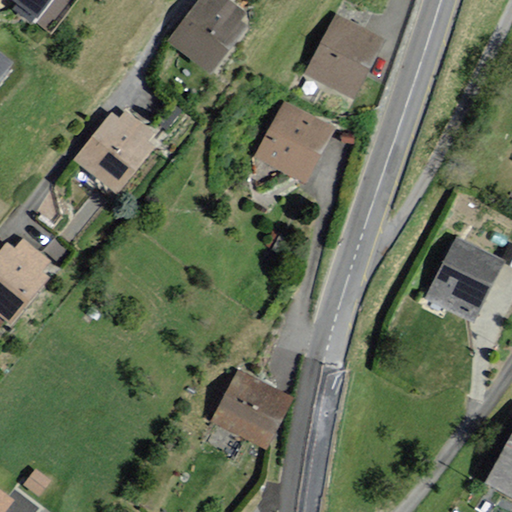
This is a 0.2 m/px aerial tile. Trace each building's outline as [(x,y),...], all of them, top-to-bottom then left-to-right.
[(59,0),(15,0),(19,2),(14,8),(34,22),(39,16),(45,20),(59,0)] [(212,0),(211,0),(200,0),(172,40),(217,72),(249,26),(242,21),(247,14),(227,0),(212,0)] [(387,39),(338,13),(306,71),(355,97),(387,39)] [(0,77),(12,61),(0,52),(0,77)] [(335,127),(286,102),(258,156),(307,181),(335,127)] [(148,142),(156,133),(125,110),(119,119),(111,113),(74,161),(119,195),(155,147),(148,142)] [(15,248),(7,241),(0,249),(0,326),(6,319),(12,324),(51,276),(44,271),(52,261),(23,237),(15,248)] [(511,251),(508,261),(460,238),(431,299),(492,328),(511,284),(511,251)] [(292,397),(237,370),(212,422),(267,449),(292,397)] [(511,436),(488,480),(511,493),(511,436)] [(50,482),(34,470),(24,483),(41,495),(50,482)] [(0,511),(3,511),(14,499),(0,489),(0,511)]
